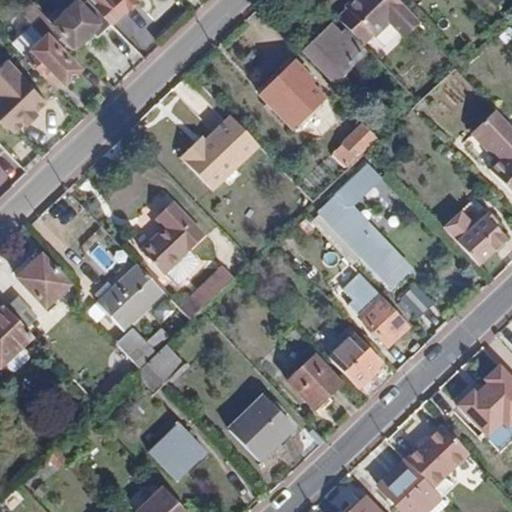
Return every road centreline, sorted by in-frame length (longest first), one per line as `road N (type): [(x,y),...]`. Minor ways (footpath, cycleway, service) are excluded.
road 1 (residential): [(236,0),(0,225)]
road 2 (residential): [(511,290),(278,511)]
